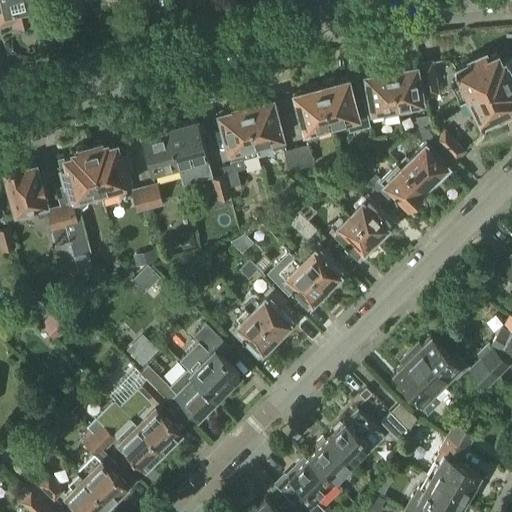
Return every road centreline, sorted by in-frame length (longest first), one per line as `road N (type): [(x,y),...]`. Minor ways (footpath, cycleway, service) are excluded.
road 1 (residential): [(173,511),(511,175)]
road 2 (residential): [(0,103),(345,10)]
